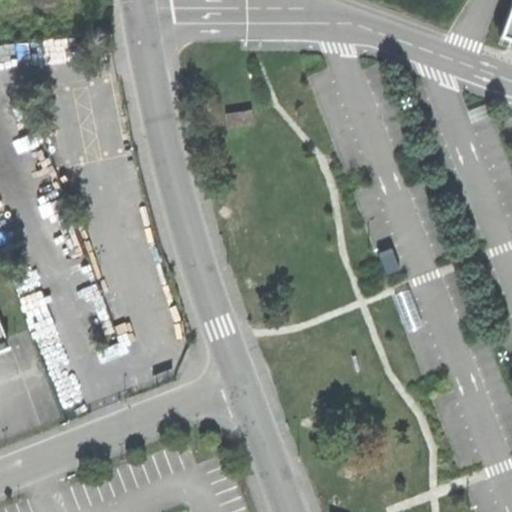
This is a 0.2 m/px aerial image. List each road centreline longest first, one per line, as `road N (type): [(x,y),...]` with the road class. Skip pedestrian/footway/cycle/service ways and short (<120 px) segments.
road 1 (secondary): [(242,385),(158,107),(139,0)]
road 2 (unclassified): [(242,385),(0,479)]
road 3 (secondary): [(289,511),(242,385)]
